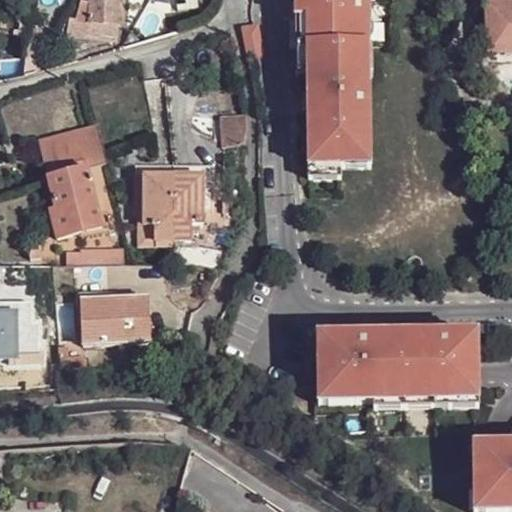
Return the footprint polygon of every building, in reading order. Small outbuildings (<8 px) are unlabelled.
[(89,0),(90,4),(82,3),(79,9),(76,9),(68,21),(72,22),(77,22),(114,24),(118,24),(119,0),(89,0)] [(195,0),(174,0),(176,10),(197,7),(195,0)] [(371,0),(291,0),(294,173),(374,172),(371,0)] [(511,8),(489,10),(493,61),(495,61),(511,59),(511,8)] [(114,24),(77,22),(76,32),(113,34),(114,24)] [(244,56),(261,55),(260,25),(243,25),(244,56)] [(158,31),(161,38),(174,34),(171,27),(158,31)] [(53,47),(30,41),(26,59),(23,77),(37,74),(48,55),(53,47)] [(75,47),(48,55),(37,74),(79,62),(75,47)] [(496,71),(495,61),(493,61),(486,63),(486,72),(496,71)] [(245,135),(245,115),(228,115),(220,114),(223,146),(228,146),(242,143),(245,135)] [(48,180),(58,221),(53,223),(58,242),(102,232),(88,169),(105,165),(96,129),(40,142),(48,180)] [(145,178),(144,213),(144,244),(194,245),(194,227),(206,228),(206,213),(205,180),(174,178),(145,178)] [(230,201),(223,200),(223,213),(230,212),(232,213),(232,201),(230,201)] [(113,254),(93,255),(95,266),(113,266),(113,254)] [(81,255),(82,268),(94,268),(95,266),(93,255),(81,255)] [(84,348),(152,345),(150,300),(82,304),(84,348)] [(0,326),(0,360),(11,360),(12,360),(14,360),(15,356),(14,330),(14,326),(0,326)] [(14,330),(15,356),(32,356),(36,355),(36,331),(14,330)] [(480,340),(316,340),(317,415),(481,414),(480,340)] [(78,346),(60,347),(61,358),(74,358),(75,365),(96,363),(94,352),(79,353),(78,346)] [(32,356),(15,356),(14,360),(12,360),(13,365),(32,365),(32,356)] [(11,360),(0,360),(0,371),(11,372),(11,360)] [(511,511),(511,450),(475,451),(476,493),(486,493),(486,511),(511,511)]
